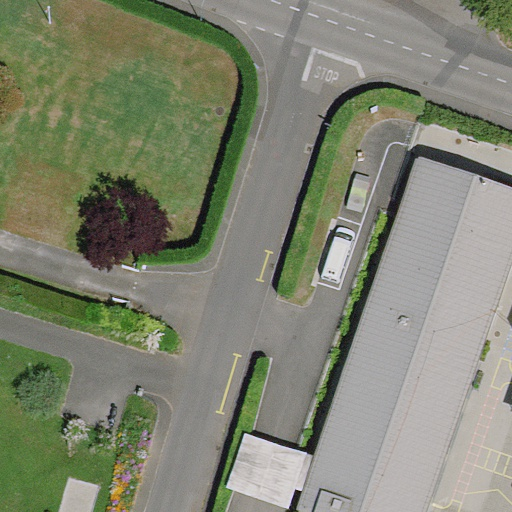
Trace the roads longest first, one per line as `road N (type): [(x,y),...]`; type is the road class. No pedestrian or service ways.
road 1 (residential): [(332,21),(179,511)]
road 2 (tertiary): [(511,82),(332,21)]
